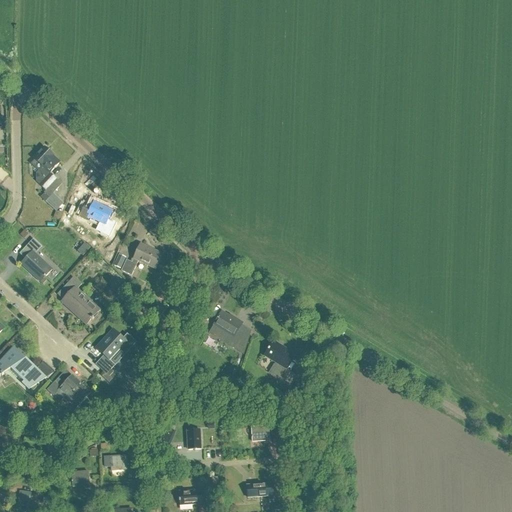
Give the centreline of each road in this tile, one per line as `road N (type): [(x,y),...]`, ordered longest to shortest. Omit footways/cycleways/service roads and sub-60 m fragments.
road 1 (unclassified): [(511,444),(195,248)]
road 2 (unclassified): [(195,248),(20,86)]
road 3 (unclassified): [(195,248),(154,412),(155,469)]
road 4 (residential): [(0,230),(15,208),(20,86)]
road 5 (unclassified): [(155,469),(275,459),(294,468)]
